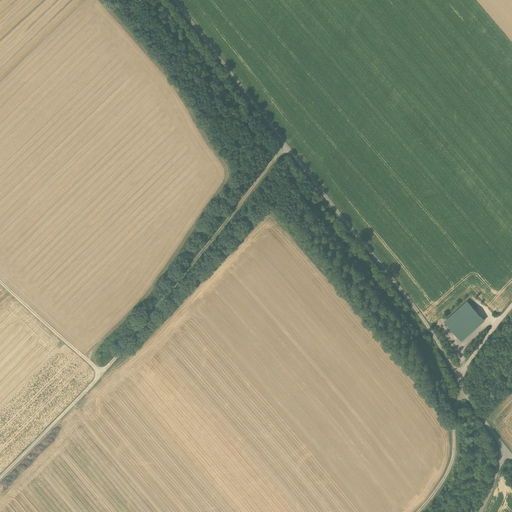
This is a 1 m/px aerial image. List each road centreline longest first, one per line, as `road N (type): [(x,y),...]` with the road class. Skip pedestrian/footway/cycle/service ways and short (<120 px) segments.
road 1 (track): [(171,0),(428,328),(460,383)]
road 2 (track): [(99,0),(186,103),(227,174),(139,305),(87,360)]
road 3 (track): [(284,146),(117,356),(0,474)]
road 4 (track): [(416,511),(453,458),(460,397)]
